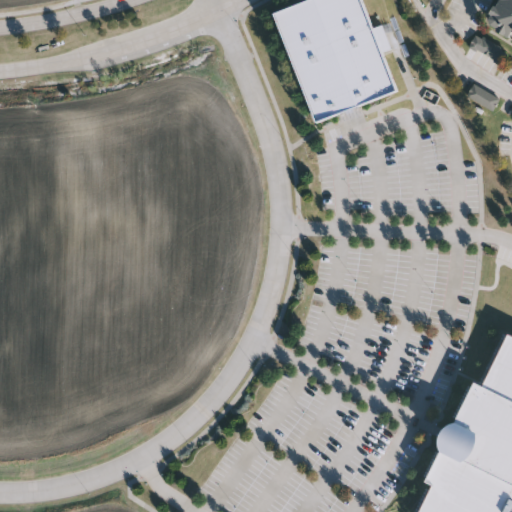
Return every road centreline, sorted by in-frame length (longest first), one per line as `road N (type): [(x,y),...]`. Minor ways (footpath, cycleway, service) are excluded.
road 1 (tertiary): [(0,491),(77,484),(156,450),(204,410),(256,339),(285,229),(279,171),(214,0)]
road 2 (tertiary): [(0,70),(131,43),(235,0)]
road 3 (tertiary): [(126,0),(0,28)]
